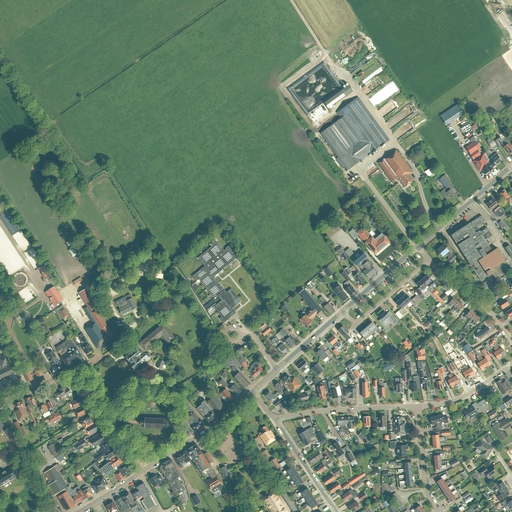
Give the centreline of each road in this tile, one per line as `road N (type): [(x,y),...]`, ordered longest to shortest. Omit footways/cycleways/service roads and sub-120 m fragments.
road 1 (residential): [(0,405),(71,373),(135,456)]
road 2 (residential): [(273,417),(416,405)]
road 3 (tertiary): [(417,246),(511,165)]
